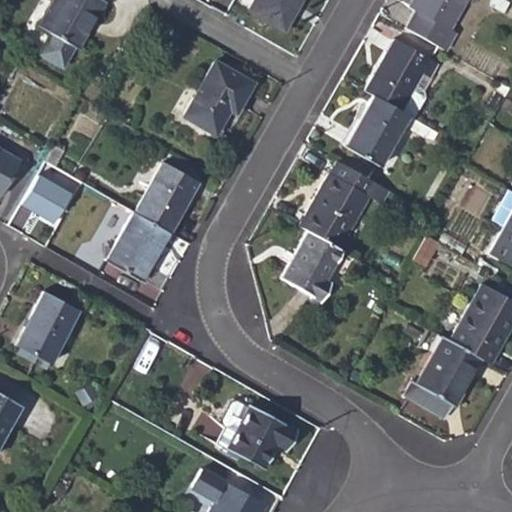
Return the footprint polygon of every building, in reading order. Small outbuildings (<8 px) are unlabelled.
[(53,0),(38,26),(52,33),(40,54),(63,67),(74,46),(77,48),(104,1),(103,0),(53,0)] [(252,0),(247,10),(281,30),(298,0),(252,0)] [(414,10),(404,27),(445,51),(455,33),(448,30),(465,0),(413,0),(409,7),(414,10)] [(393,40),(364,92),(372,96),(398,111),(412,86),(420,73),(429,77),(437,64),(393,40)] [(183,116),(213,133),(227,108),(234,111),(250,84),(214,63),(183,116)] [(421,91),(412,86),(398,111),(408,117),(411,119),(423,98),(421,91)] [(379,166),(408,117),(398,111),(372,96),(345,145),(379,166)] [(0,192),(19,160),(0,149),(0,192)] [(162,161),(133,211),(166,230),(195,180),(162,161)] [(376,201),(383,188),(337,162),(329,175),(327,173),(298,225),(307,230),(338,249),(367,196),(376,201)] [(20,202),(54,220),(71,189),(37,171),(20,202)] [(490,220),(504,227),(511,211),(511,192),(507,189),(490,220)] [(139,278),(166,230),(133,211),(106,258),(139,278)] [(511,265),(511,211),(504,227),(489,253),(511,265)] [(324,279),(341,250),(338,249),(307,230),(279,279),(318,301),(329,282),(324,279)] [(424,235),(421,240),(434,247),(437,242),(424,235)] [(434,247),(421,240),(411,258),(423,266),(434,247)] [(511,302),(480,284),(448,341),(479,358),(487,363),(511,320),(511,302)] [(14,345),(51,363),(78,310),(42,292),(14,345)] [(469,376),(479,358),(448,341),(441,337),(414,383),(408,379),(401,393),(442,417),(467,375),(469,376)] [(0,440),(20,407),(0,395),(0,440)] [(226,448),(262,467),(276,444),(285,449),(295,430),(247,404),(246,405),(235,399),(221,425),(224,426),(217,440),(227,447),(226,448)] [(260,511),(265,504),(224,481),(206,511),(260,511)]
